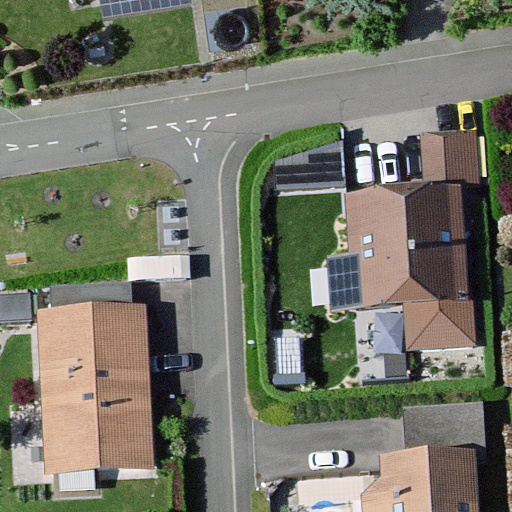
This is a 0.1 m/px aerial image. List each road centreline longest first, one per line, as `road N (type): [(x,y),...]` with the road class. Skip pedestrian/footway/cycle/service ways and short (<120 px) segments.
road 1 (residential): [(194,120),(215,511)]
road 2 (residential): [(194,120),(511,70)]
road 3 (residential): [(0,150),(194,120)]
